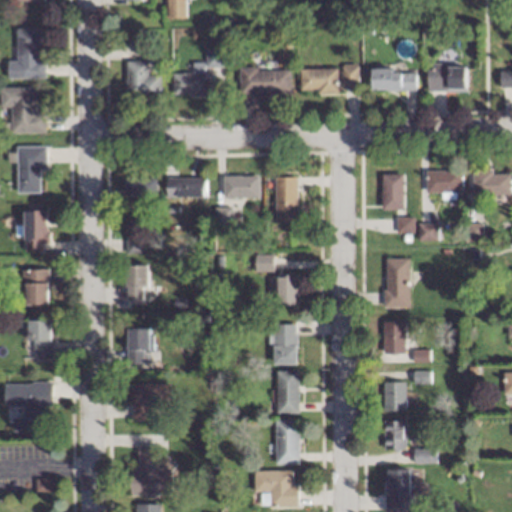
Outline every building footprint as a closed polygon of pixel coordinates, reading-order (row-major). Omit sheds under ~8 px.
[(167,0),(167,17),(184,17),(184,0),(167,0)] [(43,79),(43,29),(14,29),(14,79),(43,79)] [(172,73),(172,95),(222,94),(221,51),(205,51),(206,69),(192,70),(192,73),(172,73)] [(160,98),(160,75),(147,75),(147,62),(125,62),(125,98),(160,98)] [(426,92),(465,92),(465,64),(426,64),(426,92)] [(356,65),(342,65),(342,84),(356,84),(356,65)] [(499,89),(511,88),(511,67),(499,67),(499,89)] [(336,93),(336,69),(300,69),(300,93),(336,93)] [(369,91),(414,91),(414,69),(369,69),(369,91)] [(290,94),(290,70),(238,70),(238,94),(290,94)] [(35,114),(35,87),(0,87),(0,106),(10,107),(10,133),(44,133),(44,114),(35,114)] [(15,193),(43,193),(43,146),(15,146),(15,193)] [(424,171),(424,193),(460,193),(460,171),(424,171)] [(471,172),(471,196),(509,196),(509,172),(471,172)] [(380,210),(402,210),(402,174),(380,174),(380,210)] [(259,198),(259,177),(222,177),(222,198),(259,198)] [(123,200),(155,200),(155,178),(123,178),(123,200)] [(166,197),(205,197),(205,178),(166,178),(166,197)] [(274,178),(274,222),(295,222),(295,178),(274,178)] [(231,225),(231,208),(214,208),(214,226),(231,225)] [(22,211),(22,251),(46,251),(46,211),(22,211)] [(396,233),(411,233),(411,218),(396,218),(396,233)] [(418,240),(435,240),(435,225),(418,225),(418,240)] [(144,236),(125,236),(125,253),(144,253),(144,236)] [(254,271),(271,271),(271,256),(254,256),(254,271)] [(408,258),(383,258),(383,307),(408,307),(408,258)] [(124,301),(146,301),(146,265),(124,265),(124,301)] [(47,305),(46,269),(23,269),(23,305),(47,305)] [(296,306),(296,276),(276,276),(276,306),(296,306)] [(27,320),(28,358),(51,358),(50,320),(27,320)] [(403,321),(381,321),(381,354),(403,354),(403,321)] [(273,325),(273,364),(295,364),(295,325),(273,325)] [(125,328),(125,365),(144,365),(144,353),(151,353),(151,328),(125,328)] [(503,395),(511,394),(511,368),(502,369),(503,395)] [(297,371),(276,371),(276,414),(297,414),(297,371)] [(429,384),(429,372),(413,372),(413,384),(429,384)] [(50,405),(50,382),(3,382),(3,405),(21,405),(21,417),(12,417),(12,432),(44,432),(44,405),(50,405)] [(129,383),(129,420),(169,420),(169,383),(129,383)] [(383,411),(403,411),(403,383),(383,383),(383,411)] [(274,465),(298,465),(298,420),(274,420),(274,465)] [(383,451),(405,451),(405,422),(383,422),(383,451)] [(129,495),(175,495),(175,468),(157,468),(157,447),(137,447),(137,470),(129,470),(129,495)] [(413,463),(435,463),(435,450),(413,450),(413,463)] [(384,511),(409,511),(410,471),(385,471),(384,511)] [(295,472),(253,472),(253,493),(268,493),(268,508),(295,508),(295,472)]
